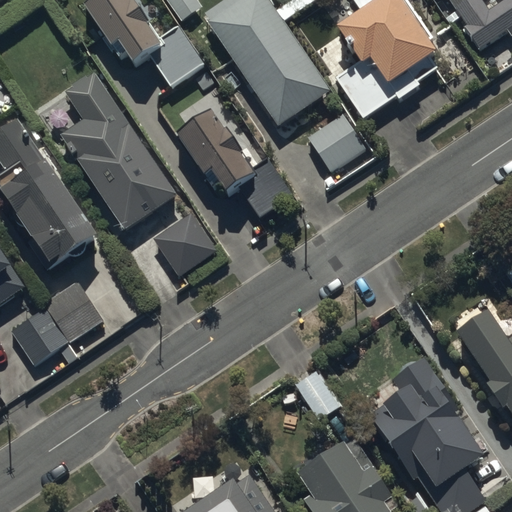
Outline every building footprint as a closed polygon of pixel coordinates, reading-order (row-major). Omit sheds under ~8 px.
[(137,75),(152,65),(172,93),(207,69),(182,32),(159,47),(149,33),(151,32),(136,10),(131,13),(122,0),(94,0),(99,6),(86,15),(94,27),(88,31),(96,42),(101,39),(121,68),(128,63),(137,75)] [(192,0),(163,0),(181,26),(201,12),(192,0)] [(332,100),(264,0),(234,0),(202,22),(279,136),(332,100)] [(434,45),(404,0),(354,0),(352,1),(365,20),(315,54),(364,126),(397,104),(399,106),(421,92),(419,89),(439,76),(433,67),(439,63),(429,48),(434,45)] [(511,0),(445,0),(457,15),(446,24),(450,30),(461,22),(465,27),(462,29),(482,56),(508,37),(511,42),(511,0)] [(125,238),(178,202),(96,78),(68,97),(86,124),(67,136),(84,161),(77,166),(125,238)] [(191,137),(179,145),(206,188),(209,186),(215,196),(222,192),(230,205),(244,197),(261,225),(296,204),(272,165),(253,177),(230,139),(232,138),(214,108),(185,126),(191,137)] [(343,121),(309,142),(332,179),(366,157),(343,121)] [(101,249),(18,126),(0,138),(0,166),(9,179),(0,185),(0,196),(3,201),(0,203),(54,281),(101,249)] [(218,257),(191,219),(154,244),(180,283),(218,257)] [(0,313),(27,295),(17,281),(19,280),(0,252),(0,313)] [(79,364),(70,349),(104,327),(79,288),(44,311),(47,315),(12,338),(34,372),(61,355),(70,369),(79,364)] [(511,341),(506,345),(491,322),(459,343),(492,394),(489,396),(504,419),(509,415),(511,419),(511,341)] [(317,376),(295,391),(318,426),(340,411),(317,376)] [(496,470),(433,376),(367,420),(414,489),(423,483),(442,511),(475,511),(486,505),(473,486),(496,470)] [(313,501),(305,506),(308,511),(396,511),(355,445),(299,479),(313,501)] [(394,465),(382,474),(406,507),(418,499),(394,465)] [(270,511),(250,482),(205,511),(270,511)]
